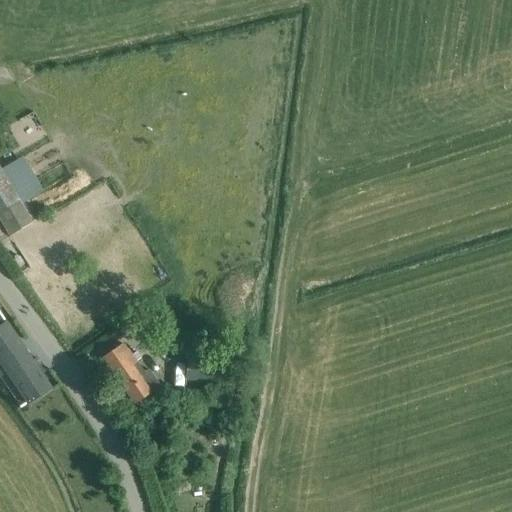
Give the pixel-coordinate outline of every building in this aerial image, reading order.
[(0,169),(0,219),(10,236),(32,223),(20,203),(38,192),(18,161),(1,171),(0,169)] [(7,322),(4,324),(0,327),(0,362),(27,403),(51,387),(7,322)] [(137,351),(129,357),(121,346),(103,358),(134,403),(159,386),(147,368),(142,371),(135,361),(141,357),(137,351)] [(230,365),(187,360),(184,381),(229,386),(243,388),(246,361),(230,360),(230,365)] [(189,406),(188,417),(212,420),(213,408),(189,406)] [(163,424),(145,435),(150,443),(167,431),(163,424)]
